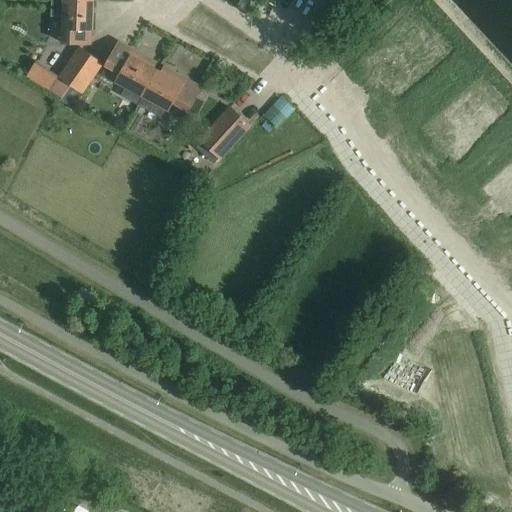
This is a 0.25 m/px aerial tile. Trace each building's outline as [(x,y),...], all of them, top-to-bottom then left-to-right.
[(51,0),(51,15),(63,16),(62,29),(62,42),(90,44),(91,30),(92,30),(93,0),(51,0)] [(119,41),(114,48),(105,65),(120,73),(116,81),(126,86),(121,95),(138,104),(158,70),(132,55),(135,50),(119,41)] [(70,85),(91,54),(80,47),(59,77),(70,85)] [(102,62),(91,54),(70,85),(81,92),(102,62)] [(158,70),(138,104),(164,118),(168,110),(169,110),(173,102),(188,111),(201,87),(174,71),(171,77),(158,70)] [(276,126),(288,116),(274,101),(263,111),(276,126)] [(230,107),(200,140),(220,158),(250,126),(230,107)] [(511,140),(478,172),(493,187),(479,199),(500,222),(511,211),(511,140)] [(275,150),(278,160),(297,154),(294,144),(275,150)]
